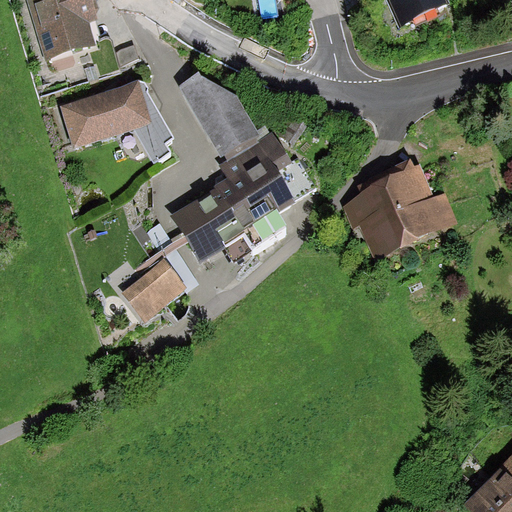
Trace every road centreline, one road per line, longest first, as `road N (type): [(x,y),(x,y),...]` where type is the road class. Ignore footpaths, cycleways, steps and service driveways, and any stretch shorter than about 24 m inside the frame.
road 1 (residential): [(333,93),(269,75),(154,0)]
road 2 (residential): [(511,62),(397,93),(333,93)]
